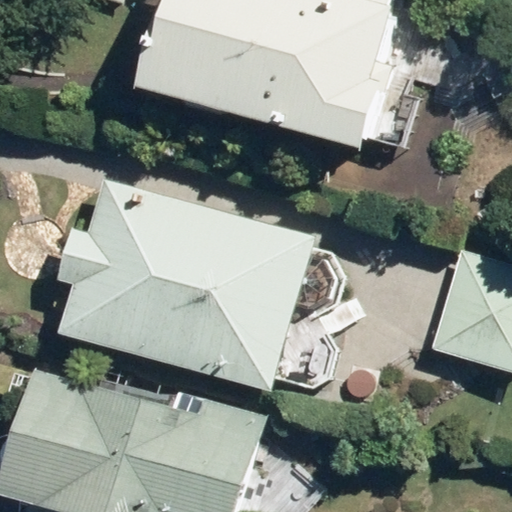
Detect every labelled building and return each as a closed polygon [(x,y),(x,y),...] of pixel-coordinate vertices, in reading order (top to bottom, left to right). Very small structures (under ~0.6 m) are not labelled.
[(72,0),(133,11),(134,0),(72,0)] [(177,0),(148,97),(383,168),(404,98),(391,94),(419,0),(177,0)] [(327,248),(112,188),(98,241),(83,236),(67,291),(82,295),(68,345),(283,405),(327,248)] [(511,271),(468,259),(439,359),(511,379),(511,271)] [(33,511),(251,511),(278,427),(184,398),(179,414),(46,375),(8,500),(34,508),(33,511)]
